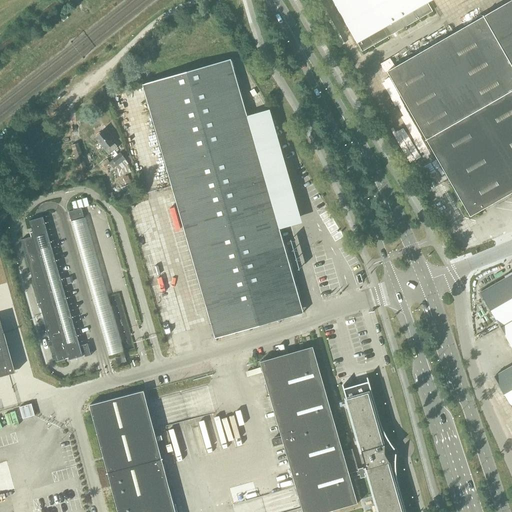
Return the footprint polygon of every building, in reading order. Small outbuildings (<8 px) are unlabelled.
[(332,0),(362,51),(432,11),(427,2),(431,0),(332,0)] [(461,202),(461,201),(468,214),(473,215),(486,208),(509,195),(510,187),(511,187),(511,0),(387,72),(426,140),(425,140),(425,141),(426,141),(455,192),(458,192),(460,197),(460,199),(461,202)] [(247,117),(231,60),(143,85),(212,325),(299,300),(279,229),(275,216),(284,213),(272,170),(263,173),(247,117)] [(105,131),(96,138),(105,150),(106,150),(109,155),(118,148),(114,143),(105,131)] [(75,156),(82,154),(78,144),(72,146),(75,156)] [(120,153),(112,160),(118,166),(120,164),(123,168),(128,164),(125,160),(120,153)] [(82,154),(75,156),(74,156),(80,175),(88,173),(82,154)] [(68,212),(71,223),(84,219),(81,208),(68,212)] [(29,233),(31,237),(21,240),(50,341),(48,342),(49,347),(51,347),(54,355),(51,355),(53,361),(55,360),(56,362),(68,359),(69,360),(71,357),(75,356),(79,355),(83,357),(82,354),(84,354),(85,357),(91,356),(88,344),(80,346),(43,217),(41,220),(37,221),(32,222),(29,221),(32,232),(29,233)] [(511,274),(481,292),(480,293),(511,348),(511,274)] [(1,319),(0,319),(0,375),(14,372),(3,334),(5,333),(1,319)] [(386,452),(385,445),(387,445),(368,379),(368,382),(345,389),(344,386),(343,386),(366,469),(349,474),(312,347),(260,362),(281,437),(272,440),(273,446),(283,444),(302,511),(328,511),(357,504),(350,478),(368,473),(378,511),(406,511),(392,461),(390,462),(387,457),(387,456),(388,456),(388,455),(389,455),(389,454),(388,453),(388,452),(387,452),(386,452)] [(511,366),(494,377),(511,408),(511,366)] [(162,459),(161,459),(143,391),(89,405),(107,473),(106,473),(106,474),(107,474),(117,511),(175,511),(162,460),(162,459)] [(30,404),(19,407),(23,419),(34,416),(34,415),(31,404),(30,404)]
